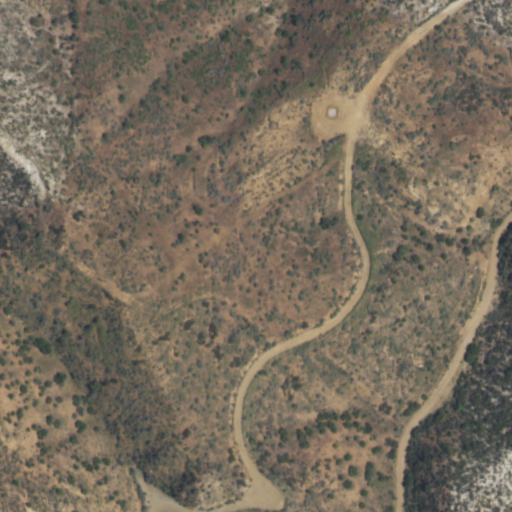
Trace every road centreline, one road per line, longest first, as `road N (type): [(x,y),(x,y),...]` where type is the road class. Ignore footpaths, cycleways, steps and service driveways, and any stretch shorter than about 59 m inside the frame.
road 1 (track): [(218,511),(255,500),(239,414),(249,375),(265,356),(324,329),(367,277),(367,254),(345,207),(361,103),(404,45),(458,0)]
road 2 (track): [(511,217),(497,240),(474,324),(399,443),(397,511),(162,505),(194,511)]
